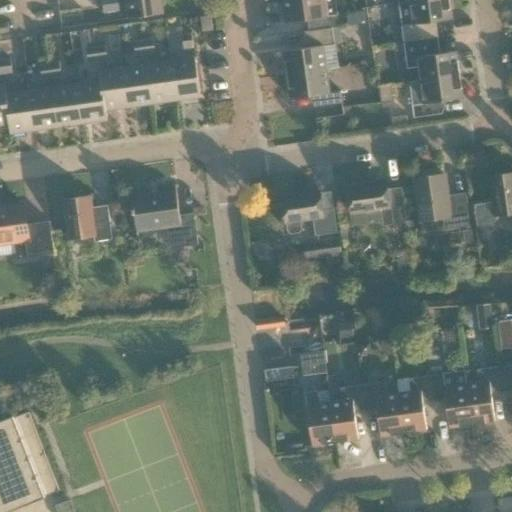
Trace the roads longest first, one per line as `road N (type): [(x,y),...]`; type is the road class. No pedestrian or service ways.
road 1 (residential): [(301,499),(263,459),(225,159)]
road 2 (residential): [(225,159),(274,165),(500,124)]
road 3 (residential): [(0,171),(194,145),(225,159)]
road 4 (residential): [(301,499),(345,475),(511,455)]
road 5 (residential): [(225,159),(246,115),(233,27),(250,0)]
road 6 (residential): [(500,124),(482,0)]
